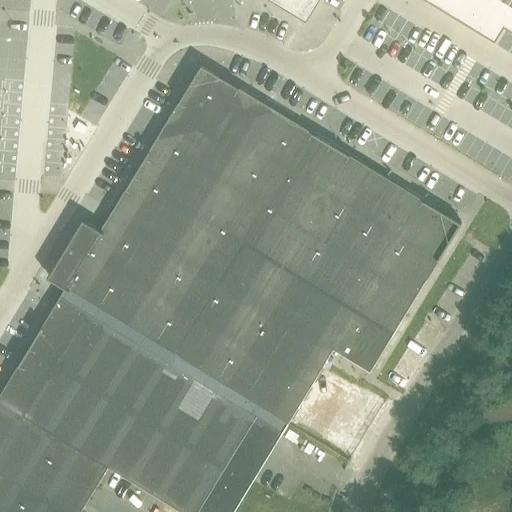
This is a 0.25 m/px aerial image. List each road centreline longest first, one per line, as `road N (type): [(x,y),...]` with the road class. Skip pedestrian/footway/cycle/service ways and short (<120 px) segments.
road 1 (unclassified): [(166,35),(0,311)]
road 2 (unclassified): [(354,511),(378,455),(511,246)]
road 3 (unclassified): [(315,80),(511,199)]
road 4 (unclassified): [(166,35),(226,36),(315,80)]
